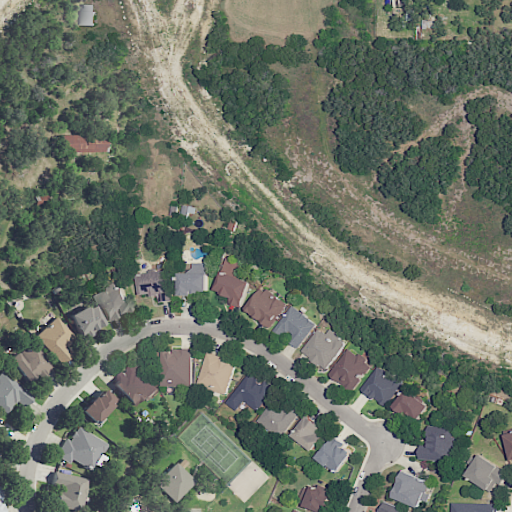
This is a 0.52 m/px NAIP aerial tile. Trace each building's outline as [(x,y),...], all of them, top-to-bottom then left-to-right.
[(81,25),(94,25),(94,4),(81,4),(81,25)] [(60,135),(60,152),(105,151),(105,134),(60,135)] [(249,281),(237,277),(242,262),(226,256),(213,291),(230,296),(228,303),(240,307),(249,281)] [(206,294),(206,263),(191,262),(191,273),(178,273),(178,293),(206,294)] [(137,274),(139,295),(158,294),(158,302),(171,301),(168,271),(137,274)] [(96,292),(106,320),(129,312),(119,283),(96,292)] [(244,311),(271,327),(286,302),(266,290),(264,294),(257,290),(244,311)] [(105,326),(93,303),(69,316),(81,338),(105,326)] [(316,324),(292,305),(272,330),(284,339),(285,338),(297,348),(316,324)] [(64,348),(75,337),(55,317),(35,336),(60,364),(70,355),(64,348)] [(325,370),(346,341),(330,329),(326,334),(318,328),(300,351),(325,370)] [(25,382),(35,375),(38,379),(54,367),(34,340),(8,359),(25,382)] [(356,390),(371,363),(346,348),(330,375),(356,390)] [(190,386),(191,351),(161,350),(160,386),(190,386)] [(226,394),(234,363),(220,359),(221,355),(206,351),(197,387),(226,394)] [(157,387),(134,363),(112,384),(134,408),(157,387)] [(361,388),(385,407),(402,384),(378,366),(361,388)] [(33,393),(0,372),(0,408),(7,412),(14,401),(25,408),(33,393)] [(256,411),(275,387),(266,380),(263,383),(249,372),(225,402),(236,410),(243,401),(256,411)] [(116,402),(101,388),(81,411),(95,424),(116,402)] [(394,404),(415,422),(429,406),(407,388),(394,404)] [(256,421),(279,438),(299,412),(276,395),(256,421)] [(313,451),(327,430),(306,415),(292,436),(313,451)] [(107,444),(74,425),(56,456),(68,464),(71,459),(91,471),(107,444)] [(420,445),(419,459),(452,461),(454,427),(427,426),(426,446),(420,445)] [(316,456),(335,473),(352,454),(334,437),(316,456)] [(492,490),(496,483),(501,485),(508,471),(477,455),(466,477),(492,490)] [(174,502),(195,481),(175,462),(155,484),(174,502)] [(89,480),(55,471),(51,483),(58,485),(53,504),(81,511),(89,480)] [(419,507),(421,500),(427,502),(430,494),(425,492),(429,481),(403,471),(393,497),(419,507)] [(321,511),(326,511),(335,489),(320,484),(318,489),(304,484),(297,503),(321,511)] [(410,511),(383,501),(378,511),(410,511)] [(495,511),(496,504),(451,502),(451,511),(495,511)]
